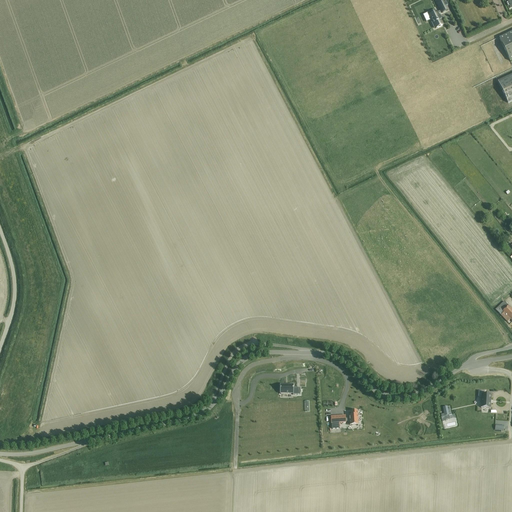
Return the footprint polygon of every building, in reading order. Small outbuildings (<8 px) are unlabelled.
[(435,29),(443,25),(441,20),(442,20),(440,16),(439,16),(438,14),(441,13),(442,13),(448,10),(446,7),(448,6),(446,3),(445,4),(444,1),(437,4),(441,11),(437,12),(436,12),(435,9),(428,13),(431,20),(430,20),(434,28),(435,28),(435,29)] [(511,31),(499,38),(510,61),(511,60),(511,31)] [(508,103),(511,101),(511,74),(498,82),(508,103)] [(492,222),(494,224),(497,221),(498,222),(500,220),(496,215),(494,217),(495,219),(492,222)] [(511,320),(511,309),(504,302),(496,310),(508,322),(511,320)] [(280,385),(280,394),(293,394),(293,395),(300,395),(300,388),(293,388),(293,385),(280,385)] [(478,391),(478,398),(481,398),(481,408),(490,408),(491,395),(484,395),(484,392),(478,391)] [(345,416),(331,417),(331,425),(332,424),(332,429),(339,429),(339,424),(345,424),(345,422),(349,422),(350,425),(358,425),(357,411),(351,411),(351,416),(349,416),(349,418),(345,419),(345,416)]
